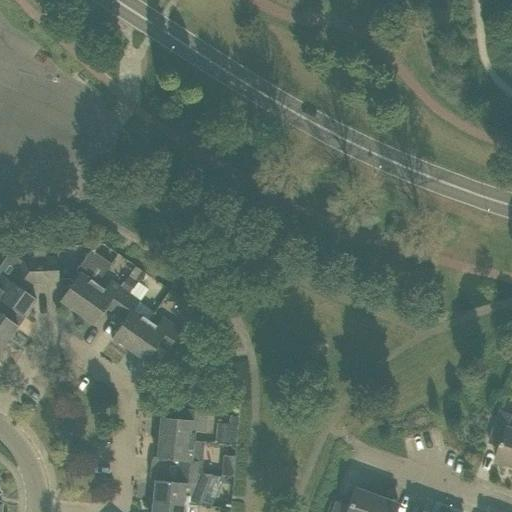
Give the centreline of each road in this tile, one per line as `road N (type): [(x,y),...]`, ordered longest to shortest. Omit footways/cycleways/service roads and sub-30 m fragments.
road 1 (secondary): [(511,204),(305,119),(116,0)]
road 2 (residential): [(114,511),(124,502),(133,403),(122,382),(52,336),(0,393)]
road 3 (residential): [(511,497),(376,454)]
